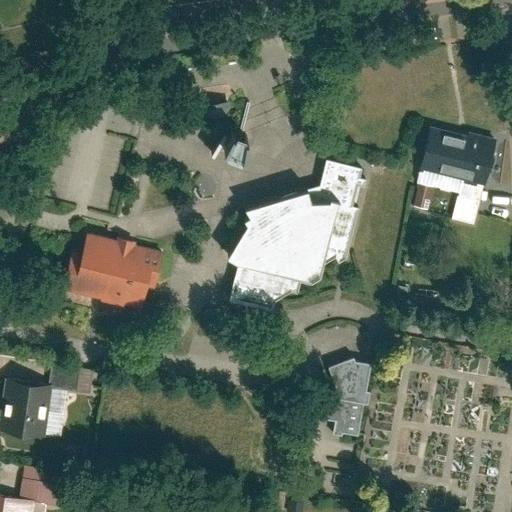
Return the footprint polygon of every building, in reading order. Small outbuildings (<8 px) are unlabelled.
[(497,135),(432,120),(421,169),(486,184),(497,135)] [(204,146),(246,151),(248,133),(206,128),(204,146)] [(220,255),(210,296),(254,307),(257,296),(273,286),(282,288),(286,271),(293,273),(304,267),(306,257),(318,251),(321,258),(332,251),(345,199),(337,197),(345,162),(311,153),(304,181),(229,202),(232,209),(227,212),(230,219),(211,253),(220,255)] [(153,287),(162,249),(85,229),(80,250),(69,248),(58,288),(140,308),(146,285),(153,287)] [(327,361),(327,374),(366,373),(366,360),(327,361)] [(49,365),(49,380),(92,381),(92,366),(49,365)] [(365,432),(364,373),(329,374),(329,386),(320,386),(320,418),(332,418),(332,433),(365,432)] [(0,381),(0,427),(42,432),(48,380),(1,375),(0,381)]
